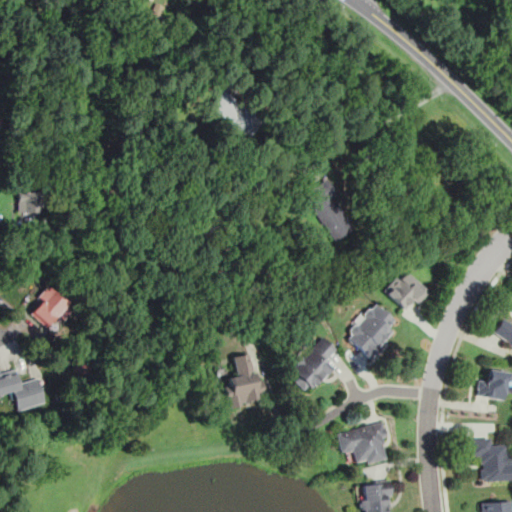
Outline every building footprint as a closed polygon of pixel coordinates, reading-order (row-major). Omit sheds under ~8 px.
[(245,131),(256,114),(219,90),(208,107),(245,131)] [(324,177),(303,191),(335,240),(356,226),(324,177)] [(35,191),(18,191),(18,211),(35,211),(35,191)] [(408,310),(428,291),(403,268),(384,286),(408,310)] [(74,306),(46,284),(26,310),(46,326),(54,317),(60,322),(74,306)] [(386,326),(393,319),(374,300),(342,333),(368,359),(394,333),(386,326)] [(511,322),(501,316),(490,334),(511,346),(511,322)] [(290,366),(296,372),(290,379),(307,394),(331,366),(324,360),(335,348),(318,333),(290,366)] [(220,378),(226,407),(264,399),(259,371),(248,373),(244,353),(231,355),(235,376),(220,378)] [(76,358),(71,371),(86,376),(91,364),(76,358)] [(509,372),(489,368),(487,378),(478,376),(474,394),(504,400),(509,372)] [(0,395),(12,392),(16,410),(45,402),(38,377),(18,382),(15,370),(0,373),(0,395)] [(335,431),(340,452),(352,450),(355,464),(388,457),(380,421),(335,431)] [(468,457),(479,457),(480,479),(511,479),(511,463),(510,463),(510,445),(489,445),(489,437),(468,437),(468,457)] [(360,511),(391,511),(389,479),(358,482),(360,511)] [(511,511),(511,499),(481,501),(481,511),(511,511)]
